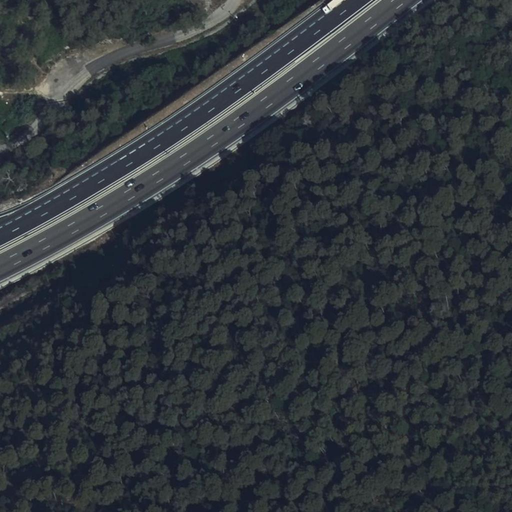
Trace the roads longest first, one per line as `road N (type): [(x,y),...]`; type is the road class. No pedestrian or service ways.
road 1 (motorway): [(0,268),(181,161),(401,0)]
road 2 (motorway): [(351,0),(143,150),(0,234)]
road 3 (residential): [(234,0),(202,26),(106,60),(37,128),(0,147)]
